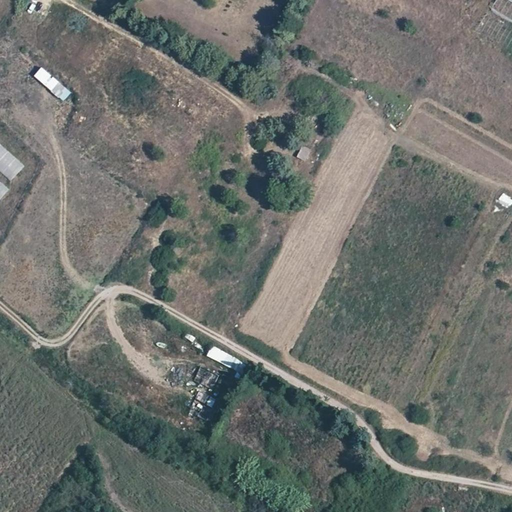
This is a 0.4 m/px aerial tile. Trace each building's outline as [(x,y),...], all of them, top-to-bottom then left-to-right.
[(36,74),(42,64),(22,54),(17,64),(36,74)] [(36,75),(49,85),(55,79),(42,68),(36,75)] [(0,144),(0,169),(12,180),(24,166),(0,144)] [(298,161),(304,164),(310,152),(303,149),(298,161)] [(0,183),(0,200),(8,191),(0,183)] [(210,348),(206,359),(243,372),(247,361),(210,348)]
